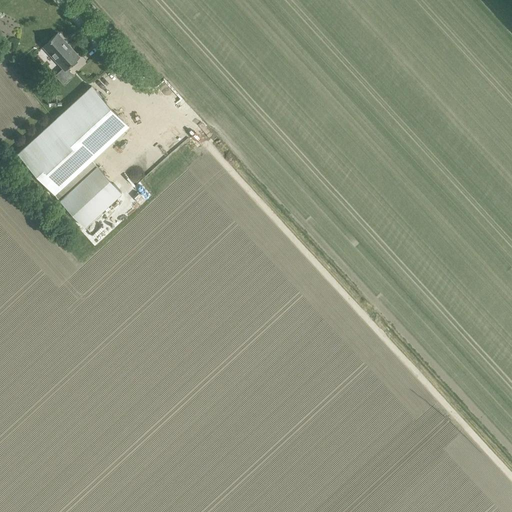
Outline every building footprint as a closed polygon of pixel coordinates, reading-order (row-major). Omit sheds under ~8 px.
[(54,75),(63,85),(74,75),(73,75),(66,68),(79,56),(68,45),(67,45),(56,33),(42,46),(62,68),(54,75)] [(17,153),(32,168),(54,193),(91,160),(127,126),(91,86),(17,153)] [(140,102),(136,106),(147,117),(151,113),(140,102)] [(148,142),(142,146),(147,154),(153,149),(148,142)] [(91,160),(54,193),(60,199),(97,166),(91,160)] [(59,200),(84,227),(121,193),(97,166),(60,199),(59,200)]
